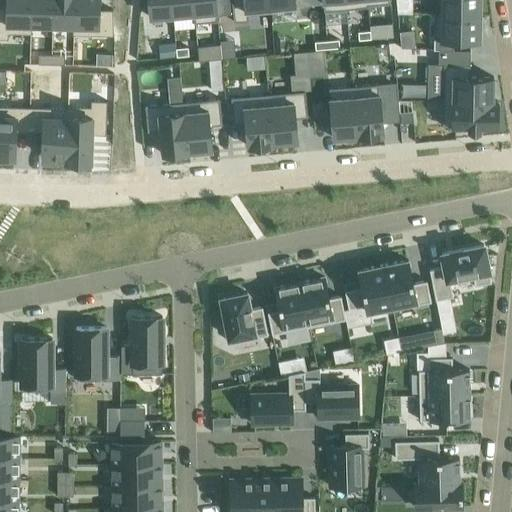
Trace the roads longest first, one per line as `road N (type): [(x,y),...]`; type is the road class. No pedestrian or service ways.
road 1 (residential): [(136,191),(511,158)]
road 2 (residential): [(181,266),(511,199)]
road 3 (residential): [(185,439),(285,437),(299,455),(285,463),(186,465)]
road 4 (residential): [(0,303),(181,266)]
road 5 (residential): [(181,266),(185,439)]
road 6 (track): [(0,190),(136,191)]
road 7 (residential): [(511,378),(500,511)]
